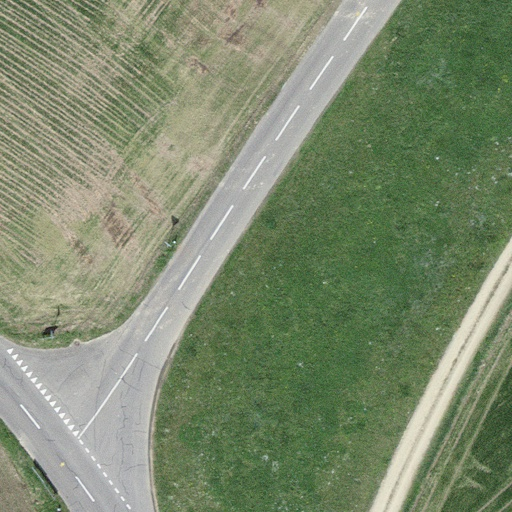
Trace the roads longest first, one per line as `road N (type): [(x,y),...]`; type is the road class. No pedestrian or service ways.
road 1 (tertiary): [(371,0),(64,458)]
road 2 (track): [(380,511),(511,278)]
